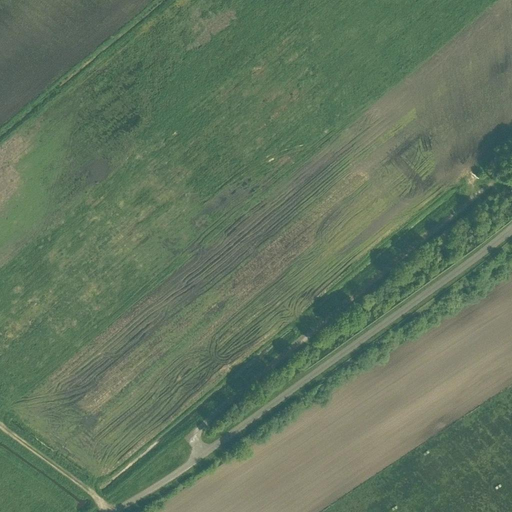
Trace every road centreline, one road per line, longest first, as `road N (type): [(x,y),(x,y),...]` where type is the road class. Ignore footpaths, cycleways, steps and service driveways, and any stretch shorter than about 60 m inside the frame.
road 1 (track): [(511,226),(110,511)]
road 2 (track): [(107,511),(0,431)]
